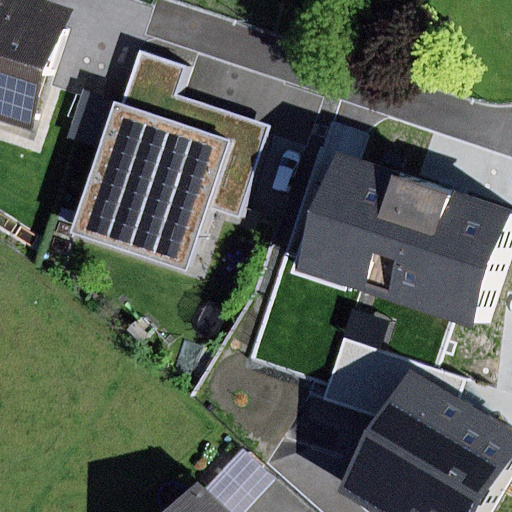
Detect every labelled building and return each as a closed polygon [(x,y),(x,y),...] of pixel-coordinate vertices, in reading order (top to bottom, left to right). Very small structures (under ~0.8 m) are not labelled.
[(0,0),(0,122),(36,134),(76,11),(42,0),(0,0)] [(148,52),(87,234),(200,271),(220,209),(255,221),(285,129),(187,97),(197,68),(148,52)] [(511,259),(511,209),(353,157),(314,274),(488,331),(511,259)] [(347,370),(307,346),(279,392),(294,401),(268,443),(293,459),(289,466),(352,505),(347,511),(495,511),(511,486),(511,433),(451,396),(436,420),(349,367),(347,370)] [(213,416),(243,381),(217,358),(186,393),(213,416)] [(227,511),(197,486),(173,511),(227,511)]
